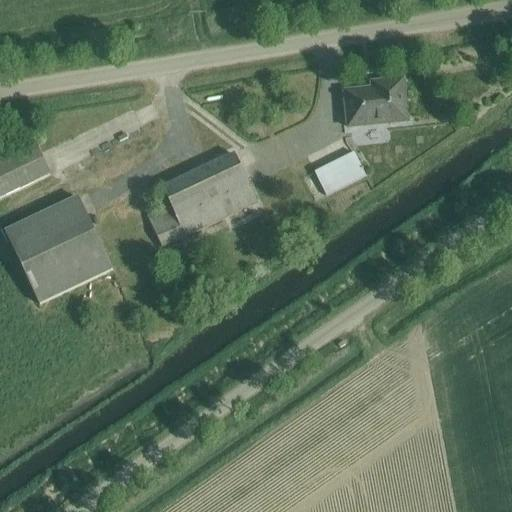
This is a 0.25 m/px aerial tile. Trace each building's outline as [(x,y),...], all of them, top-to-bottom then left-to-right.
[(409,121),(404,80),(373,83),(373,89),(345,92),(350,128),(409,121)] [(385,138),(383,125),(355,129),(357,142),(385,138)] [(0,166),(0,202),(49,179),(35,150),(0,166)] [(367,175),(356,154),(317,175),(328,196),(367,175)] [(164,248),(259,204),(236,156),(164,190),(179,221),(156,231),(164,248)] [(39,307),(111,273),(77,202),(5,236),(39,307)]
